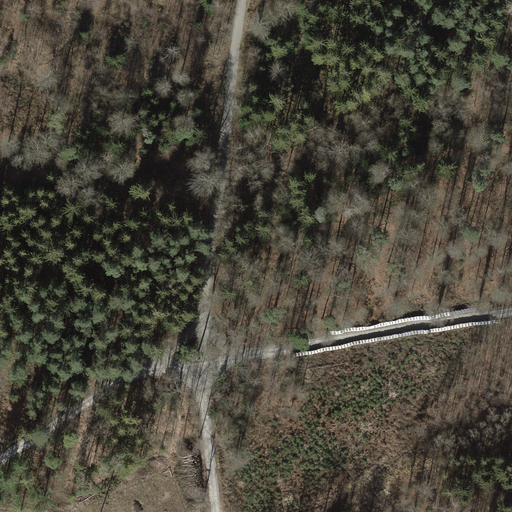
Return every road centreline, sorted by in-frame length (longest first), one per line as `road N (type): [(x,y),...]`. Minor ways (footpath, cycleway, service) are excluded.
road 1 (track): [(205,365),(204,307),(241,0)]
road 2 (track): [(205,365),(511,311)]
road 3 (track): [(205,365),(144,368),(0,461)]
road 4 (track): [(213,511),(205,365)]
